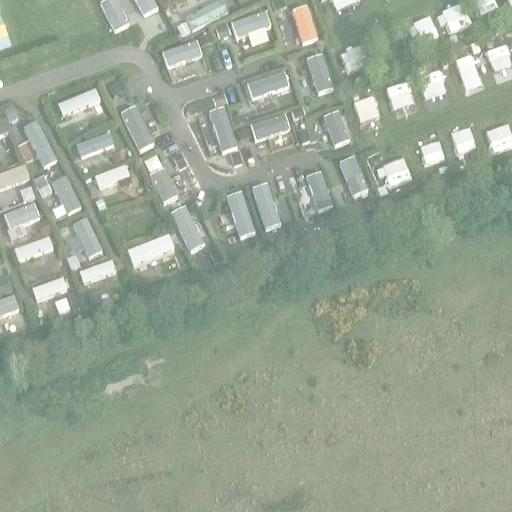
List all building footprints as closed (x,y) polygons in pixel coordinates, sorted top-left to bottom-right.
[(115,36),(129,28),(114,0),(113,0),(100,7),(115,36)] [(134,0),(145,20),(159,12),(152,0),(134,0)] [(317,98),(333,92),(322,58),(306,63),(317,98)] [(252,102),(287,91),(282,76),(247,87),(252,102)] [(99,103),(94,92),(57,107),(62,119),(99,103)] [(209,116),(222,157),(237,152),(224,111),(209,116)] [(334,150),(350,144),(339,115),(324,121),(334,150)] [(254,144),(290,133),(285,118),(250,129),(254,144)] [(0,139),(10,135),(5,122),(0,123),(0,139)] [(113,148),(109,137),(75,150),(79,160),(113,148)] [(23,161),(49,151),(44,140),(18,150),(23,161)] [(353,201),(368,194),(355,161),(339,167),(353,201)] [(135,191),(127,166),(85,181),(89,192),(116,183),(120,196),(135,191)] [(18,171),(0,176),(0,189),(11,186),(13,191),(25,187),(23,182),(22,182),(18,171)] [(305,181),(318,216),(333,210),(320,176),(305,181)] [(252,192),(265,233),(280,228),(267,187),(252,192)] [(70,189),(48,197),(52,207),(61,203),(63,208),(71,205),(70,201),(73,199),(70,189)] [(227,200),(240,241),(255,236),(242,196),(227,200)] [(140,217),(136,206),(106,219),(111,230),(140,217)] [(90,223),(59,235),(64,247),(94,235),(90,223)] [(55,251),(51,240),(17,253),(21,264),(55,251)] [(83,287),(115,275),(111,264),(79,276),(83,287)] [(12,294),(7,278),(0,280),(0,297),(0,298),(12,294)] [(62,281),(31,292),(35,303),(66,293),(62,281)] [(0,319),(18,313),(13,298),(0,302),(0,319)]
